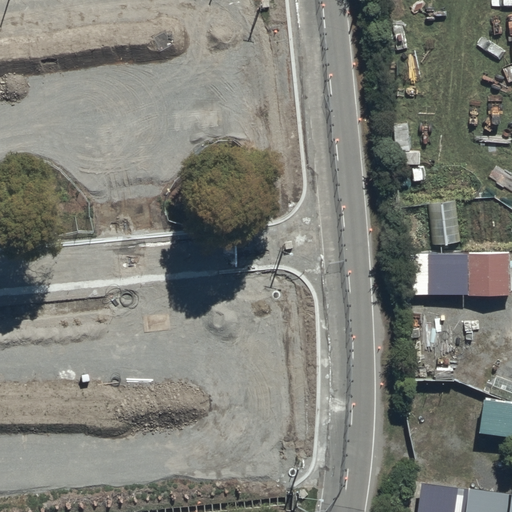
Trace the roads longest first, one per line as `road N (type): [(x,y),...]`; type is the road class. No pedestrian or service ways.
road 1 (residential): [(0,272),(344,242)]
road 2 (tertiary): [(344,242),(353,339),(341,511)]
road 3 (tertiary): [(321,0),(344,242)]
